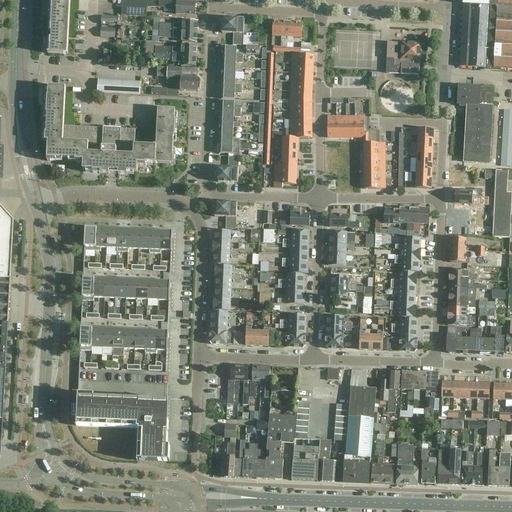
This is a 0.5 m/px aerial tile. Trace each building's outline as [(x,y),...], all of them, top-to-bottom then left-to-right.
[(43,0),(53,1),(53,10),(50,10),(49,26),(52,27),(51,46),(48,45),(48,54),(68,55),(70,0),(43,0)] [(148,18),(149,1),(131,0),(123,0),(122,17),(148,18)] [(511,0),(464,0),(464,4),(460,67),(485,69),(485,70),(499,70),(499,69),(511,69),(511,0)] [(177,15),(190,16),(195,16),(196,3),(190,3),(165,2),(159,2),(159,8),(165,8),(175,9),(175,5),(178,5),(177,15)] [(120,18),(102,17),(102,25),(119,26),(120,18)] [(153,31),(198,33),(198,22),(183,22),(183,26),(175,26),(175,24),(160,24),(160,18),(154,18),(153,31)] [(244,34),(244,20),(225,19),(222,21),(222,34),(234,34),(233,46),(257,47),(258,34),(244,34)] [(288,22),(273,21),(273,36),(287,37),(288,22)] [(287,37),(302,38),(303,23),(288,22),(287,37)] [(116,29),(101,29),(101,38),(115,38),(116,29)] [(183,43),(192,43),(197,43),(198,33),(153,31),(153,42),(159,42),(159,38),(174,39),(182,40),(183,43)] [(420,61),(420,45),(426,45),(426,38),(415,37),(415,44),(402,44),(402,46),(398,46),(398,43),(388,43),(386,74),(419,76),(419,65),(417,65),(417,61),(420,61)] [(155,55),(196,57),(197,47),(182,46),(182,50),(155,48),(156,43),(146,43),(146,54),(155,55)] [(223,48),(223,58),(243,59),(243,54),(236,54),(237,48),(223,48)] [(181,66),(191,67),(196,67),(196,57),(155,55),(155,60),(161,60),(173,60),(173,63),(181,63),(181,66)] [(313,65),(314,56),(293,55),(292,64),(313,65)] [(243,59),(223,58),(223,68),(223,69),(236,69),(236,63),(243,63),(243,59)] [(313,65),(292,64),(292,73),(313,74),(313,65)] [(181,91),(192,92),(198,92),(198,91),(200,90),(200,86),(198,85),(198,79),(199,70),(193,70),(168,68),(157,68),(157,78),(168,78),(168,83),(173,84),(179,84),(179,81),(182,82),(181,91)] [(243,69),(236,69),(223,69),(223,68),(222,68),(222,79),(236,79),(236,73),(243,74),(243,69)] [(313,84),(313,74),(292,73),(291,83),(313,84)] [(222,79),(222,89),(242,90),(242,85),(235,85),(236,79),(222,79)] [(312,93),(313,84),(291,83),(291,92),(312,93)] [(66,88),(49,87),(49,97),(46,97),(45,114),(48,114),(47,133),(44,133),(43,142),(48,142),(47,161),(56,162),(56,159),(75,160),(75,163),(83,163),(83,170),(93,171),(93,174),(102,174),(102,171),(118,172),(118,175),(127,176),(128,172),(137,173),(138,166),(146,167),(146,163),(175,165),(176,156),(173,156),(174,137),(177,137),(178,120),(175,120),(175,110),(158,109),(156,147),(135,146),(136,130),(64,126),(66,88)] [(467,106),(464,156),(464,162),(489,164),(490,156),(494,89),(459,87),(458,105),(467,106)] [(151,96),(170,97),(178,98),(179,92),(167,91),(167,89),(154,88),(154,90),(152,90),(151,96)] [(265,91),(242,90),(222,89),(221,100),(235,100),(235,94),(242,94),(261,95),(261,101),(265,101),(265,91)] [(312,102),(312,93),(291,92),(290,101),(312,102)] [(290,101),(291,111),(312,111),(312,103),(312,102),(290,101)] [(221,102),(221,113),(241,114),(241,109),(234,109),(235,102),(221,102)] [(501,167),(511,167),(511,110),(504,110),(501,167)] [(312,111),(291,111),(291,120),(312,120),(312,111)] [(241,114),(221,113),(220,123),(234,123),(234,118),(241,118),(241,114)] [(337,117),(327,117),(328,138),(337,138),(337,117)] [(346,117),(337,117),(337,138),(346,138),(346,117)] [(346,138),(355,138),(355,117),(346,117),(346,138)] [(364,117),(355,117),(355,138),(364,138),(364,141),(368,141),(368,133),(364,133),(364,117)] [(291,120),(291,129),(312,129),(312,120),(291,120)] [(240,123),(234,123),(220,123),(219,134),(220,134),(220,133),(233,134),(233,128),(240,128),(240,123)] [(312,129),(291,129),(291,138),(298,138),(298,139),(311,139),(312,139),(312,137),(312,129)] [(413,144),(418,144),(432,144),(433,129),(418,129),(418,137),(413,136),(413,144)] [(233,139),(233,134),(220,133),(220,134),(219,143),(240,144),(240,140),(233,139)] [(259,135),(259,134),(253,134),(253,142),(259,142),(259,143),(263,143),(263,135),(259,135)] [(282,152),(297,152),(297,145),(298,145),(298,139),(298,138),(291,138),(283,138),(282,152)] [(368,144),(368,141),(364,141),(364,144),(364,153),(386,153),(385,144),(368,144)] [(240,144),(219,143),(219,154),(240,155),(240,151),(244,151),(244,154),(258,154),(258,156),(262,156),(263,145),(240,144)] [(432,159),(432,144),(418,144),(417,159),(432,159)] [(278,160),(278,165),(297,166),(297,156),(297,152),(282,152),(282,160),(278,160)] [(364,153),(364,162),(386,162),(386,153),(364,153)] [(218,183),(238,184),(239,157),(229,157),(228,169),(217,168),(216,180),(218,183)] [(417,159),(416,174),(431,174),(432,159),(417,159)] [(386,171),(386,162),(364,162),(364,171),(386,171)] [(297,166),(278,165),(275,165),(275,175),(296,176),(297,166)] [(386,180),(386,171),(364,171),(364,180),(386,180)] [(496,171),(495,193),(507,193),(508,181),(508,172),(496,171)] [(431,189),(431,174),(416,174),(416,189),(431,189)] [(296,176),(275,175),(275,189),(283,189),(283,185),(296,185),(296,176)] [(386,190),(386,180),(364,180),(364,190),(386,190)] [(475,192),(455,191),(455,197),(453,198),(453,202),(455,202),(454,204),(473,205),(473,198),(482,198),(483,190),(475,190),(475,192)] [(511,195),(511,193),(507,193),(495,193),(494,204),(511,205),(511,195)] [(215,205),(214,217),(226,218),(226,230),(236,230),(237,203),(218,203),(215,205)] [(494,204),(494,215),(511,216),(511,205),(494,204)] [(0,206),(0,278),(9,279),(12,223),(12,221),(0,206)] [(400,208),(400,210),(399,223),(400,223),(414,224),(415,209),(400,208)] [(400,210),(385,209),(384,224),(400,225),(400,223),(399,223),(400,210)] [(430,210),(415,209),(414,224),(429,225),(430,210)] [(263,212),(263,225),(271,225),(271,213),(263,212)] [(280,226),(310,227),(310,215),(291,214),(291,221),(274,220),(274,224),(280,225),(280,226)] [(494,215),(493,226),(510,227),(511,216),(494,215)] [(330,216),(330,228),(359,229),(360,223),(349,223),(350,216),(330,216)] [(253,230),(259,231),(260,220),(249,219),(248,230),(253,230)] [(510,239),(510,227),(493,226),(493,238),(510,239)] [(84,251),(95,252),(96,229),(86,229),(86,228),(85,228),(84,251)] [(100,248),(106,249),(107,230),(96,229),(95,252),(100,252),(100,248)] [(118,230),(107,230),(106,249),(117,249),(118,230)] [(128,253),(128,250),(129,231),(118,230),(117,249),(117,253),(128,253)] [(230,241),(231,238),(236,238),(236,234),(248,235),(248,231),(236,230),(236,232),(215,232),(214,242),(214,243),(230,243),(230,244),(238,244),(239,240),(232,240),(232,241),(230,241)] [(128,250),(139,250),(140,231),(129,231),(128,250)] [(139,250),(149,251),(150,251),(150,232),(140,231),(139,250)] [(274,231),(263,231),(263,244),(274,244),(274,231)] [(283,244),(309,245),(309,232),(292,231),(291,242),(290,242),(290,240),(283,240),(283,244)] [(161,232),(150,232),(150,251),(149,251),(149,254),(160,254),(161,251),(160,251),(161,232)] [(172,233),(161,232),(160,251),(161,251),(171,251),(171,252),(172,232),(172,233)] [(330,232),(329,246),(355,247),(355,243),(349,242),(349,244),(347,244),(347,233),(330,232)] [(356,241),(355,232),(347,232),(348,242),(356,241)] [(375,235),(367,235),(366,248),(375,248),(375,235)] [(402,246),(396,245),(396,250),(404,250),(420,250),(421,250),(421,239),(404,238),(404,247),(402,247),(402,246)] [(452,239),(451,251),(466,252),(467,240),(452,239)] [(230,252),(230,244),(230,243),(214,243),(214,242),(213,254),(214,254),(238,255),(238,251),(232,250),(232,252),(230,252)] [(309,245),(283,244),(283,249),(289,249),(289,247),(291,247),(291,254),(309,255),(309,245)] [(355,251),(355,247),(329,246),(329,256),(346,256),(347,249),(348,249),(348,251),(355,251)] [(404,250),(403,258),(402,258),(402,257),(395,256),(395,260),(420,261),(421,261),(421,250),(420,250),(404,250)] [(466,252),(451,251),(451,263),(466,264),(466,252)] [(262,253),(262,272),(270,272),(270,252),(262,253)] [(507,253),(497,253),(496,267),(506,268),(507,253)] [(214,254),(213,265),(230,265),(230,257),(231,257),(231,259),(238,259),(238,255),(214,254)] [(308,265),(309,255),(291,254),(291,262),(289,261),(289,260),(283,259),(283,264),(308,265)] [(346,263),(346,256),(329,256),(328,266),(354,267),(354,262),(348,262),(348,263),(346,263)] [(403,263),(403,272),(420,272),(420,261),(395,260),(395,265),(401,265),(401,263),(403,263)] [(308,274),(308,265),(283,264),(283,268),(289,268),(289,266),(291,266),(290,273),(308,274)] [(216,278),(240,279),(240,275),(234,274),(234,276),(232,276),(232,267),(216,267),(215,278),(216,278)] [(491,268),(480,267),(479,279),(491,279),(491,268)] [(450,270),(450,279),(468,280),(474,280),(477,280),(477,275),(468,275),(468,271),(455,270),(450,270)] [(417,286),(417,274),(400,274),(400,282),(398,282),(398,281),(391,280),(391,285),(416,286),(417,286)] [(305,286),(305,276),(287,275),(287,283),(285,283),(285,281),(279,281),(279,285),(305,286)] [(331,276),(331,286),(356,287),(357,283),(350,283),(350,284),(348,284),(349,277),(331,276)] [(9,279),(0,278),(0,300),(8,301),(9,279)] [(93,301),(93,298),(94,279),(84,279),(84,278),(83,278),(82,301),(93,301)] [(240,283),(240,279),(216,278),(215,289),(231,289),(232,281),(233,281),(233,283),(240,283)] [(359,287),(364,288),(372,288),(373,288),(374,278),(359,278),(359,287)] [(93,298),(104,299),(105,280),(94,279),(93,298)] [(474,285),(474,280),(468,280),(450,279),(449,289),(476,289),(476,290),(482,290),(482,286),(474,285)] [(105,280),(104,299),(115,299),(116,280),(105,280)] [(116,280),(115,299),(126,300),(127,281),(116,280)] [(127,281),(126,300),(136,300),(137,300),(137,281),(127,281)] [(141,300),(147,300),(148,282),(137,281),(137,300),(136,300),(136,303),(141,304),(141,300)] [(147,300),(158,301),(159,282),(148,282),(147,300)] [(159,282),(158,301),(169,301),(169,302),(170,282),(159,282)] [(287,294),(304,295),(305,286),(279,285),(279,289),(285,289),(285,287),(287,287),(287,294)] [(399,287),(399,296),(416,296),(416,286),(391,285),(391,289),(397,289),(398,287),(399,287)] [(331,286),(330,296),(348,297),(348,289),(350,289),(350,291),(356,292),(356,287),(331,286)] [(364,288),(364,298),(372,298),(372,288),(364,288)] [(231,298),(231,289),(215,289),(215,299),(215,300),(239,301),(239,296),(233,296),(233,298),(231,298)] [(476,290),(476,289),(449,289),(449,298),(476,299),(476,290)] [(278,299),(278,304),(286,304),(304,305),(304,295),(287,294),(287,301),(285,301),(285,300),(278,299)] [(391,302),(390,306),(415,307),(416,296),(399,296),(399,304),(397,304),(397,302),(391,302)] [(476,299),(449,298),(449,308),(475,309),(476,299)] [(239,305),(239,301),(215,300),(215,299),(214,299),(214,311),(231,311),(231,302),(232,303),(232,304),(239,305)] [(8,301),(0,300),(0,311),(8,312),(8,301)] [(398,309),(398,318),(415,318),(416,307),(415,307),(390,306),(390,311),(396,311),(397,309),(398,309)] [(475,314),(475,309),(449,308),(448,318),(467,318),(467,314),(475,314)] [(493,311),(493,310),(487,310),(487,318),(486,327),(490,327),(490,338),(492,339),(493,341),(486,341),(485,356),(495,356),(496,317),(494,317),(494,311),(493,311)] [(210,322),(236,323),(236,319),(230,319),(230,321),(228,320),(228,313),(211,312),(210,322)] [(246,324),(247,321),(247,314),(239,314),(239,324),(246,324)] [(306,316),(289,315),(289,323),(287,322),(287,321),(280,321),(280,325),(306,326),(306,316)] [(326,317),(326,327),(352,328),(352,324),(346,323),(346,325),(344,325),(344,317),(326,317)] [(504,356),(504,353),(504,347),(505,338),(498,338),(498,336),(500,336),(501,328),(496,327),(496,317),(495,356),(504,356)] [(448,326),(454,326),(466,327),(475,327),(475,319),(467,318),(448,318),(448,326)] [(392,330),(418,331),(418,320),(401,319),(400,328),(398,328),(399,326),(392,326),(392,330)] [(210,322),(210,331),(227,332),(228,325),(229,325),(229,327),(236,328),(236,323),(210,322)] [(250,325),(246,324),(246,346),(256,347),(257,332),(252,332),(252,327),(250,326),(250,325)] [(264,327),(259,327),(259,332),(258,332),(258,347),(269,347),(270,325),(266,325),(266,327),(264,327)] [(288,327),(288,334),(306,334),(306,326),(280,325),(280,329),(286,329),(287,327),(288,327)] [(352,328),(326,327),(326,336),(343,336),(344,330),(345,330),(345,332),(352,332),(352,328)] [(81,328),(80,351),(91,351),(91,348),(92,329),(82,329),(82,328),(81,328)] [(457,328),(454,328),(450,328),(450,335),(454,335),(454,337),(448,336),(447,352),(449,354),(456,355),(457,328)] [(461,337),(461,333),(466,333),(466,329),(461,329),(457,328),(456,355),(465,355),(466,340),(458,339),(459,337),(461,337)] [(92,329),(91,348),(102,349),(103,330),(92,329)] [(103,330),(102,349),(113,349),(114,330),(103,330)] [(114,330),(113,349),(124,350),(125,331),(114,330)] [(360,330),(360,337),(359,349),(359,351),(370,351),(371,336),(365,336),(366,330),(360,330)] [(400,332),(400,338),(417,339),(418,331),(392,330),(392,333),(398,334),(398,332),(400,332)] [(465,355),(475,355),(476,330),(471,330),(471,338),(473,338),(473,340),(466,340),(465,355)] [(475,355),(485,356),(486,341),(478,340),(478,338),(480,338),(480,330),(476,330),(475,355)] [(125,331),(124,350),(135,350),(135,331),(125,331)] [(135,331),(135,350),(145,350),(145,351),(146,332),(135,331)] [(211,345),(244,347),(244,333),(227,332),(210,331),(209,343),(211,345)] [(372,336),(372,351),(383,351),(384,331),(378,331),(378,336),(372,336)] [(157,332),(146,332),(145,351),(145,350),(145,354),(156,354),(156,351),(157,332)] [(167,332),(157,332),(156,351),(167,351),(167,352),(168,332),(167,332)] [(306,334),(288,334),(280,334),(280,338),(286,338),(286,337),(288,337),(288,348),(303,349),(306,346),(306,334)] [(351,336),(343,336),(326,336),(325,347),(327,349),(343,350),(343,339),(345,339),(345,341),(351,341),(351,336)] [(400,341),(399,352),(414,353),(417,351),(417,339),(400,338),(392,338),(392,342),(398,343),(398,341),(400,341)] [(234,382),(239,382),(240,366),(231,366),(230,381),(228,381),(228,389),(227,405),(233,405),(234,382)] [(249,366),(240,366),(239,382),(243,382),(243,390),(242,405),(248,406),(250,382),(248,382),(248,374),(249,366)] [(248,406),(249,406),(250,405),(252,405),(253,404),(254,404),(255,403),(255,391),(256,382),(261,383),(261,367),(253,366),(252,373),(252,382),(250,382),(248,406)] [(270,367),(261,367),(261,383),(265,383),(264,399),(271,399),(271,383),(270,383),(270,367)] [(339,370),(328,369),(328,380),(339,381),(339,370)] [(352,370),(352,371),(351,388),(366,389),(367,372),(352,370)] [(400,398),(401,374),(399,374),(398,372),(395,372),(394,373),(390,373),(389,382),(387,413),(389,414),(396,414),(397,400),(400,398)] [(414,402),(415,374),(412,374),(412,373),(403,372),(402,382),(402,390),(412,391),(412,392),(409,392),(408,406),(413,406),(413,402),(414,402)] [(419,375),(415,374),(414,402),(419,402),(419,393),(418,392),(418,391),(427,391),(428,373),(419,373),(419,375)] [(439,374),(438,374),(430,374),(430,375),(428,375),(428,373),(427,391),(426,409),(434,409),(435,399),(432,398),(433,391),(438,392),(439,374)] [(387,413),(389,382),(381,381),(380,392),(379,408),(384,409),(383,416),(387,416),(387,413)] [(442,384),(442,395),(442,399),(454,399),(454,384),(442,384)] [(466,400),(466,385),(454,384),(454,399),(466,400)] [(466,400),(478,400),(478,385),(466,385),(466,400)] [(478,385),(478,400),(490,401),(490,396),(490,386),(478,385)] [(494,386),(494,396),(493,401),(505,401),(506,386),(494,386)] [(375,414),(376,400),(377,390),(351,388),(350,399),(344,483),(369,485),(370,474),(375,414)] [(94,398),(94,396),(79,395),(78,395),(77,426),(139,429),(137,461),(169,463),(169,462),(170,447),(167,447),(169,401),(168,401),(94,398)] [(268,415),(265,462),(264,480),(282,481),(284,460),(281,460),(282,444),(294,445),(294,440),(296,417),(268,415)] [(441,429),(451,430),(451,421),(442,421),(441,429)] [(462,421),(451,421),(451,430),(462,430),(462,421)] [(487,431),(487,422),(475,422),(475,430),(487,431)] [(501,423),(487,422),(487,431),(486,434),(492,434),(492,429),(501,430),(501,423)] [(511,436),(511,423),(502,423),(501,436),(511,436)] [(224,478),(233,479),(234,459),(235,459),(236,425),(225,425),(224,439),(230,439),(230,444),(229,457),(225,457),(224,478)] [(387,425),(374,425),(373,435),(386,436),(387,425)] [(294,440),(294,445),(292,459),(291,482),(318,482),(319,462),(320,441),(306,440),(294,440)] [(233,479),(243,479),(244,450),(245,450),(245,441),(241,441),(240,460),(235,459),(234,459),(233,479)] [(321,482),(343,483),(345,456),(340,456),(339,460),(336,460),(337,445),(332,445),(332,442),(321,441),(319,462),(322,462),(321,482)] [(244,450),(243,479),(251,480),(251,478),(254,478),(255,445),(250,445),(249,451),(245,450),(244,450)] [(256,480),(264,480),(265,462),(259,462),(259,460),(261,460),(261,450),(261,446),(255,445),(254,478),(256,479),(256,480)] [(397,467),(397,475),(396,486),(407,486),(408,452),(409,452),(410,446),(398,446),(397,467)] [(372,465),(372,474),(371,485),(382,485),(383,466),(384,448),(377,448),(376,456),(378,456),(377,465),(372,465)] [(451,452),(450,452),(449,486),(460,486),(460,476),(461,458),(460,458),(461,449),(451,448),(451,452)] [(439,456),(438,475),(438,485),(449,486),(450,452),(439,451),(439,456)] [(414,452),(409,452),(408,452),(407,486),(418,487),(418,476),(418,468),(415,468),(416,463),(413,462),(414,452)] [(489,452),(489,477),(488,487),(499,488),(499,469),(495,469),(495,463),(497,463),(498,459),(496,458),(496,452),(491,452),(489,452)] [(436,485),(436,475),(436,466),(425,465),(425,463),(427,463),(427,454),(421,453),(421,463),(422,463),(422,474),(422,484),(436,485)] [(473,487),(474,468),(470,468),(470,455),(463,455),(462,486),(473,487)] [(473,487),(484,487),(484,477),(485,456),(478,455),(477,468),(474,468),(473,487)] [(499,469),(499,488),(509,488),(510,478),(510,455),(500,455),(499,469)] [(394,466),(383,466),(382,485),(393,486),(394,466)]
